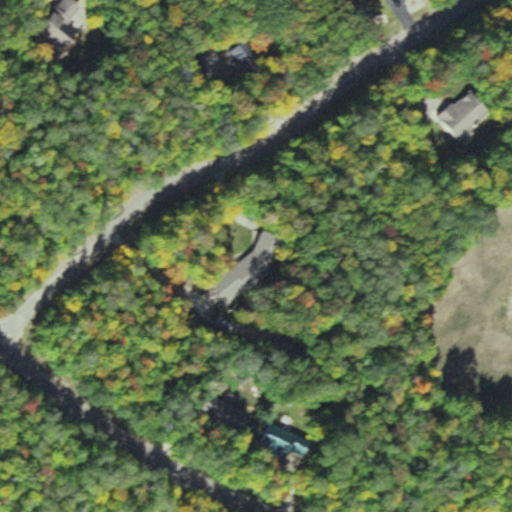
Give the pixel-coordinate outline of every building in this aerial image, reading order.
[(65,0),(42,32),(72,54),(86,35),(73,25),(87,6),(78,0),(65,0)] [(461,143),(493,113),(471,89),(439,119),(461,143)] [(262,231),(241,280),(266,291),(287,242),(262,231)] [(253,414),(210,394),(203,410),(218,417),(214,426),(242,439),(253,414)] [(303,469),(313,441),(270,424),(259,452),(303,469)]
